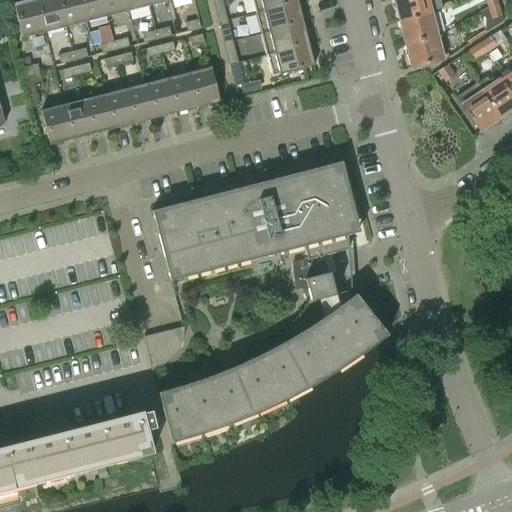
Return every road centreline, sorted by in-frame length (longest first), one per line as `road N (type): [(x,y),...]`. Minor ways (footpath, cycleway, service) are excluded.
road 1 (residential): [(378,107),(0,203)]
road 2 (residential): [(511,503),(449,368),(408,221)]
road 3 (residential): [(408,221),(448,206),(511,158)]
